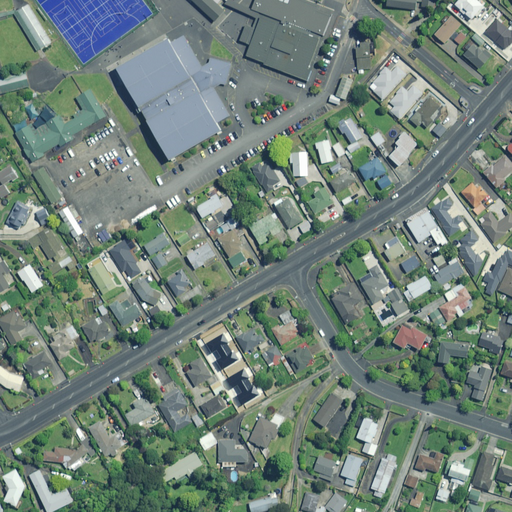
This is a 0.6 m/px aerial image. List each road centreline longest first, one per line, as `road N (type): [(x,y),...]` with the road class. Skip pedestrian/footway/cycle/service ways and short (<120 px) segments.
road 1 (secondary): [(7,433),(290,268)]
road 2 (secondary): [(290,268),(418,187),(511,83)]
road 3 (residential): [(290,268),(359,376),(511,433)]
